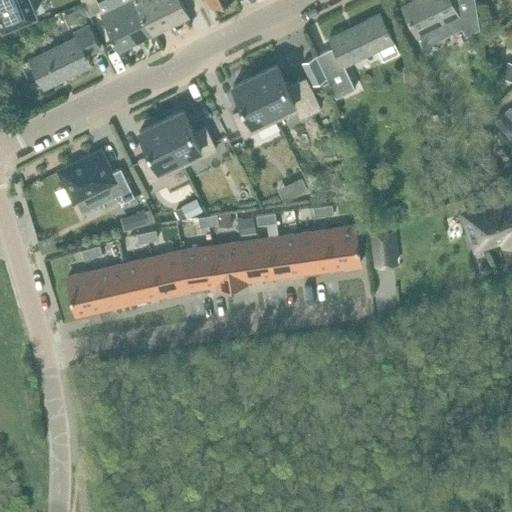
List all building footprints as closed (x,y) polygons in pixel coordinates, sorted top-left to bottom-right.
[(0,0),(0,18),(3,26),(37,13),(31,0),(0,0)] [(97,0),(83,0),(90,15),(102,9),(97,0)] [(119,51),(151,35),(133,0),(130,0),(125,3),(123,0),(106,0),(105,1),(109,10),(101,14),(119,51)] [(133,0),(151,35),(188,17),(179,0),(149,0),(133,0)] [(479,29),(473,0),(454,0),(452,1),(451,0),(413,0),(403,5),(418,36),(419,35),(425,46),(462,28),(466,35),(479,29)] [(85,5),(65,15),(70,24),(90,15),(85,5)] [(333,48),(315,57),(325,79),(334,98),(354,89),(343,66),(393,43),(379,15),(329,38),(333,48)] [(77,38),(30,60),(43,87),(90,65),(86,56),(100,50),(89,26),(74,33),(77,38)] [(313,85),(325,79),(315,57),(302,63),(313,85)] [(511,62),(508,61),(501,76),(503,77),(502,80),(509,83),(510,81),(511,81),(511,62)] [(255,75),(277,120),(297,110),(301,117),(321,107),(306,77),(287,86),(277,64),(255,75)] [(244,136),(277,120),(255,75),(233,85),(244,107),(233,113),(244,136)] [(511,107),(510,106),(494,121),(511,140),(511,107)] [(162,120),(183,165),(216,149),(205,126),(194,132),(183,110),(162,120)] [(150,181),(183,165),(162,120),(140,131),(151,153),(139,158),(150,181)] [(115,182),(124,201),(135,196),(121,167),(112,172),(101,149),(59,170),(74,201),(77,200),(82,211),(96,204),(91,193),(115,182)] [(352,180),(343,181),(345,193),(354,191),(352,180)] [(197,197),(182,205),(188,217),(203,209),(197,197)] [(477,248),(511,236),(511,198),(466,214),(477,248)] [(323,205),(324,215),(334,214),(332,204),(323,205)] [(313,207),(315,216),(324,215),(323,205),(313,207)] [(144,211),(137,213),(140,223),(147,221),(144,211)] [(229,212),(218,214),(220,225),(231,223),(229,212)] [(275,212),(266,213),(267,223),(269,236),(278,232),(277,221),(275,212)] [(256,215),(258,224),(267,223),(266,213),(256,215)] [(208,215),(209,225),(219,223),(217,214),(208,215)] [(198,217),(200,226),(209,225),(208,215),(198,217)] [(253,216),(239,218),(241,234),(255,232),(253,216)] [(356,225),(326,229),(331,267),(361,263),(356,225)] [(147,231),(149,241),(158,239),(156,229),(147,231)] [(298,233),(303,271),(331,267),(326,229),(298,233)] [(392,230),(372,233),(376,265),(397,263),(392,230)] [(139,243),(149,241),(147,231),(137,233),(139,243)] [(274,275),(303,271),(298,233),(269,237),(274,275)] [(247,279),(274,275),(269,237),(241,241),(246,279),(247,279)] [(246,279),(241,241),(212,245),(217,283),(216,283),(217,285),(247,281),(247,279),(246,279)] [(91,247),(93,256),(102,254),(100,244),(91,247)] [(217,283),(212,245),(182,249),(189,287),(216,283),(217,283)] [(81,249),(84,259),(93,256),(91,247),(81,249)] [(161,293),(189,287),(182,249),(152,256),(161,293)] [(161,293),(152,256),(124,262),(133,300),(161,293)] [(96,269),(104,306),(133,300),(124,262),(96,269)] [(67,275),(76,313),(104,306),(96,269),(67,275)]
